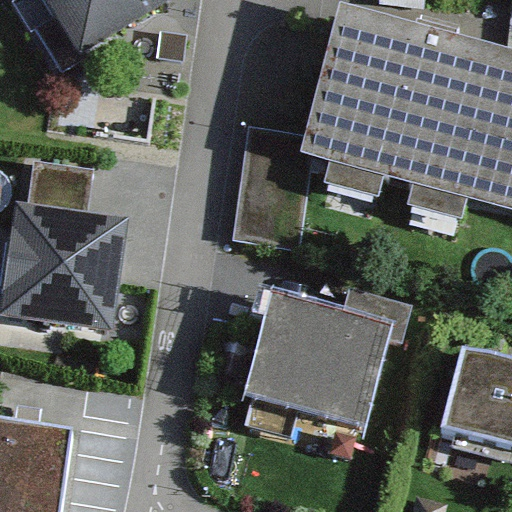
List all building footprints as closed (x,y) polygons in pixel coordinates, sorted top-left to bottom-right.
[(24,0),(77,80),(154,31),(133,0),(24,0)] [(511,76),(347,29),(312,154),(252,145),(236,254),(296,262),(309,169),(511,227),(511,76)] [(94,180),(30,171),(7,338),(114,353),(128,249),(86,243),(94,180)] [(346,340),(269,318),(240,419),(370,456),(408,321),(356,306),(346,340)] [(511,376),(465,365),(443,451),(511,467),(511,376)] [(78,511),(88,439),(0,426),(0,502),(21,505),(20,511),(78,511)]
